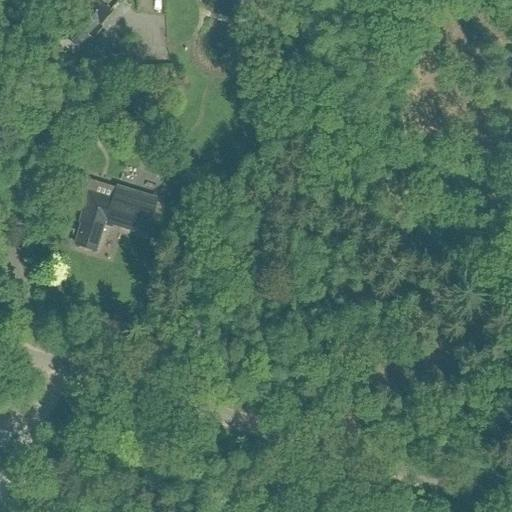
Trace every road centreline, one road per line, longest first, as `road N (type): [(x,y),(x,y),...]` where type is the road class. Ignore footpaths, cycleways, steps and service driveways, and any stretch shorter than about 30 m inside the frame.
road 1 (tertiary): [(511,508),(65,369)]
road 2 (unclassified): [(65,369),(3,489)]
